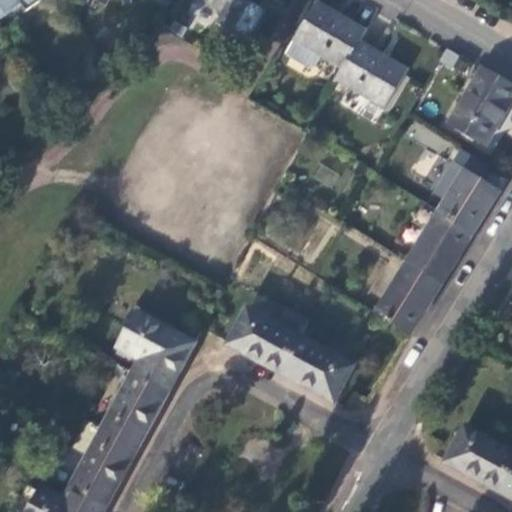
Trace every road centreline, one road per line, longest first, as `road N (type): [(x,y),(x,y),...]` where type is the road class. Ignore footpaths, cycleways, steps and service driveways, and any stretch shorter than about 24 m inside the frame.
road 1 (residential): [(381,448),(244,377),(203,386),(132,511)]
road 2 (residential): [(381,448),(511,234)]
road 3 (residential): [(507,511),(381,448)]
